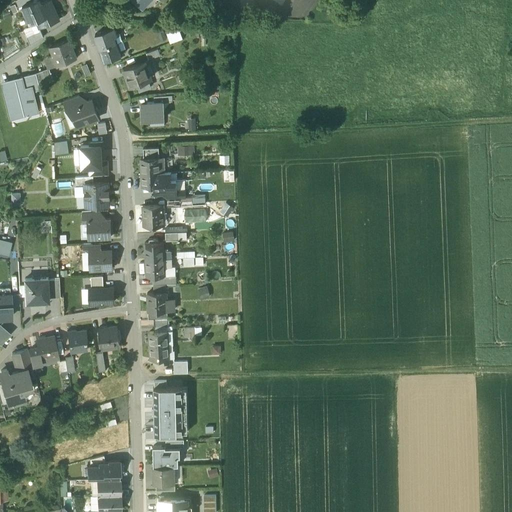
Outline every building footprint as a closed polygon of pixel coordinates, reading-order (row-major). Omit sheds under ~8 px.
[(50,0),(47,0),(41,3),(39,0),(34,0),(32,1),(22,5),(22,6),(30,24),(39,20),(42,27),(59,20),(50,0)] [(131,0),(141,9),(141,8),(148,0),(131,0)] [(39,20),(30,24),(32,30),(25,34),(26,37),(40,31),(39,28),(42,27),(39,20)] [(155,30),(160,42),(167,39),(163,27),(155,30)] [(178,27),(172,30),(176,42),(182,40),(178,27)] [(113,29),(95,35),(100,50),(115,44),(113,37),(116,36),(113,29)] [(176,42),(172,30),(166,32),(170,44),(176,42)] [(40,31),(26,37),(30,46),(43,37),(40,31)] [(69,40),(50,47),(53,55),(57,66),(76,59),(69,40)] [(115,44),(100,50),(104,63),(120,57),(115,44)] [(158,49),(146,53),(148,60),(160,55),(158,49)] [(53,55),(45,59),(48,69),(49,69),(57,66),(53,55)] [(145,61),(124,69),(130,86),(136,84),(139,92),(149,89),(146,81),(151,79),(145,61)] [(48,69),(36,74),(38,84),(52,79),(49,69),(48,69)] [(36,74),(20,78),(21,81),(29,79),(33,93),(40,91),(38,84),(36,74)] [(20,78),(0,83),(10,120),(38,113),(33,93),(29,79),(21,81),(20,78)] [(78,97),(63,102),(66,111),(71,109),(70,108),(81,104),(78,97)] [(81,104),(70,108),(71,109),(77,127),(98,119),(91,100),(81,104)] [(142,120),(164,119),(163,103),(154,103),(141,104),(142,120)] [(14,125),(30,120),(29,116),(13,121),(14,125)] [(99,123),(99,134),(108,133),(108,123),(99,123)] [(57,153),(70,153),(69,140),(56,141),(57,153)] [(91,145),(81,146),(82,168),(89,167),(101,166),(101,162),(100,151),(103,151),(103,142),(90,143),(91,145)] [(195,146),(180,146),(180,155),(195,155),(195,146)] [(158,147),(142,148),(143,157),(159,157),(158,147)] [(229,156),(219,156),(220,168),(230,168),(229,156)] [(143,157),(140,158),(141,173),(159,172),(159,157),(143,157)] [(101,166),(89,167),(90,176),(93,176),(107,175),(107,161),(101,162),(101,166)] [(159,172),(141,173),(141,186),(151,186),(160,185),(160,180),(159,172)] [(170,172),(159,172),(160,180),(171,180),(170,172)] [(90,176),(75,177),(76,187),(85,187),(85,183),(93,183),(93,176),(90,176)] [(93,183),(85,183),(85,187),(86,197),(89,197),(90,206),(108,205),(108,197),(109,197),(108,190),(107,190),(107,182),(93,183)] [(21,205),(21,192),(12,192),(13,205),(21,205)] [(195,201),(207,201),(207,193),(195,193),(195,201)] [(172,198),(167,198),(168,206),(180,205),(180,197),(172,198)] [(192,197),(180,197),(180,205),(193,205),(192,197)] [(234,208),(226,203),(220,212),(228,217),(234,208)] [(162,205),(143,206),(144,214),(143,214),(143,224),(153,224),(163,224),(162,205)] [(100,211),(82,212),(83,224),(88,223),(88,220),(101,219),(100,211)] [(101,219),(88,220),(88,223),(89,238),(111,237),(110,219),(101,219)] [(177,232),(177,240),(187,239),(187,231),(177,232)] [(177,232),(165,232),(166,240),(177,240),(177,232)] [(232,232),(222,233),(224,244),(234,243),(232,232)] [(0,252),(12,253),(12,239),(0,238),(0,252)] [(163,241),(158,241),(158,238),(151,239),(151,242),(145,242),(145,259),(164,258),(163,241)] [(100,244),(84,244),(84,252),(89,251),(100,250),(100,244)] [(100,250),(89,251),(90,261),(93,261),(93,269),(112,268),(111,250),(100,250)] [(184,267),(194,266),(194,257),(184,257),(184,267)] [(164,258),(145,259),(146,276),(152,276),(152,279),(162,278),(162,275),(165,275),(164,258)] [(162,278),(152,279),(153,285),(165,284),(165,278),(165,275),(162,275),(162,278)] [(41,276),(31,277),(24,278),(25,301),(34,301),(34,302),(41,301),(49,300),(49,297),(49,284),(48,279),(48,277),(41,277),(41,276)] [(91,289),(103,288),(103,276),(91,276),(91,289)] [(60,284),(49,284),(49,297),(60,296),(60,284)] [(165,284),(153,285),(153,293),(166,292),(166,284),(165,284)] [(114,302),(113,287),(103,288),(91,289),(90,289),(90,304),(98,303),(98,305),(108,305),(108,303),(114,302)] [(207,288),(198,290),(202,301),(210,298),(207,288)] [(153,293),(147,293),(148,311),(167,310),(173,310),(173,299),(167,299),(166,292),(153,293)] [(0,293),(0,316),(11,316),(10,293),(0,293)] [(167,310),(148,311),(148,319),(154,319),(167,318),(167,310)] [(167,318),(154,319),(154,328),(167,327),(167,318)] [(0,323),(0,344),(1,345),(11,334),(0,323)] [(117,326),(98,328),(101,347),(120,344),(117,326)] [(195,327),(184,328),(185,337),(196,336),(195,327)] [(87,330),(76,332),(76,331),(67,332),(70,350),(87,347),(86,341),(88,340),(87,330)] [(167,331),(149,332),(150,345),(168,344),(167,331)] [(54,336),(45,338),(45,339),(37,340),(38,345),(40,358),(58,354),(54,336)] [(168,344),(150,345),(150,359),(169,358),(173,358),(173,350),(168,350),(168,344)] [(38,345),(29,347),(33,364),(41,362),(40,358),(38,345)] [(27,348),(11,352),(16,368),(31,364),(27,348)] [(103,352),(96,354),(99,372),(105,371),(103,352)] [(58,354),(40,358),(41,362),(42,362),(42,364),(56,361),(56,359),(59,359),(58,354)] [(72,356),(65,357),(65,360),(66,368),(73,367),(72,356)] [(65,360),(59,361),(61,376),(67,375),(67,372),(66,368),(65,360)] [(187,361),(173,361),(174,373),(188,373),(187,361)] [(7,373),(1,375),(2,380),(8,402),(24,398),(21,387),(31,385),(26,368),(7,373)] [(154,388),(155,434),(156,434),(168,434),(183,434),(182,387),(167,387),(155,388),(154,388)] [(110,401),(100,405),(102,410),(112,406),(110,401)] [(152,446),(153,465),(171,465),(178,465),(178,457),(180,457),(180,447),(165,447),(165,446),(152,446)] [(103,456),(90,459),(90,465),(100,465),(100,463),(105,463),(103,456)] [(119,461),(109,461),(109,463),(105,463),(100,463),(100,465),(90,465),(90,466),(87,466),(87,473),(88,473),(88,480),(97,480),(117,479),(118,479),(118,472),(119,471),(119,461)] [(171,465),(153,465),(153,483),(156,483),(172,482),(172,481),(171,465)] [(217,469),(208,471),(210,479),(219,476),(217,469)] [(117,479),(97,480),(98,495),(120,495),(119,479),(118,479),(117,479)] [(172,482),(156,483),(156,491),(175,491),(175,481),(172,481),(172,482)] [(120,495),(98,495),(98,511),(106,511),(120,511),(120,495)] [(187,498),(158,499),(158,511),(191,511),(191,504),(188,504),(187,498)]
